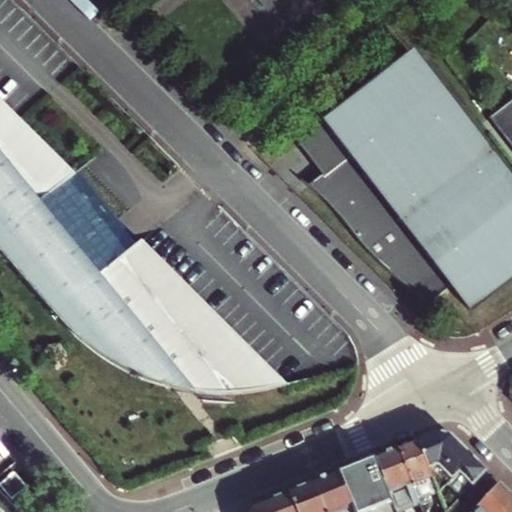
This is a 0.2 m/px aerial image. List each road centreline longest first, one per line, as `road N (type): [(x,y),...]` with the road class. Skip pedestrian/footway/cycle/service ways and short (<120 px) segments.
road 1 (residential): [(48,0),(448,393)]
road 2 (residential): [(172,511),(448,393)]
road 3 (residential): [(0,390),(107,511)]
